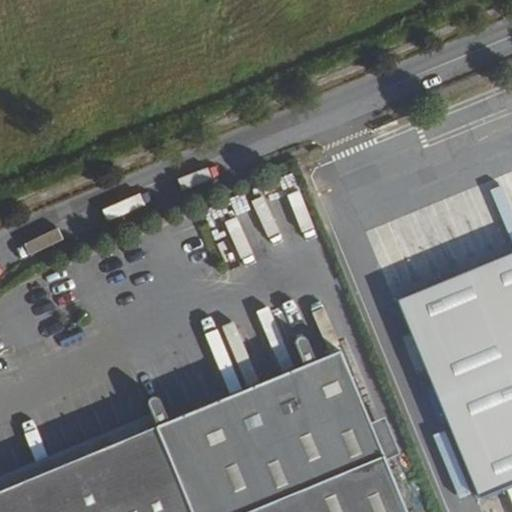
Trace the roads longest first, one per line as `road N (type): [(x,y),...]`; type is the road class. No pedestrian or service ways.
road 1 (unclassified): [(0,257),(26,235),(511,36)]
road 2 (unknown): [(463,511),(401,357),(358,190),(321,114)]
road 3 (unknown): [(0,408),(282,290)]
